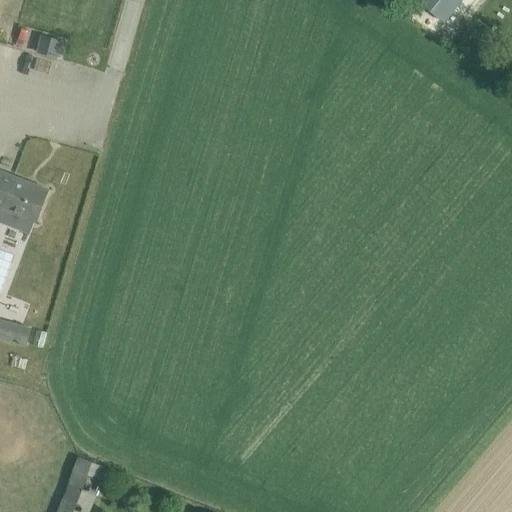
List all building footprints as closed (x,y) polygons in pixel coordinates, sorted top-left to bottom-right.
[(434,35),(462,0),(397,0),(395,3),(434,35)] [(41,35),(37,52),(58,57),(62,41),(41,35)] [(0,222),(30,234),(34,221),(37,222),(50,190),(31,182),(0,169),(0,222)] [(32,327),(0,318),(0,339),(27,347),(32,327)] [(87,511),(106,467),(79,456),(57,511),(87,511)]
